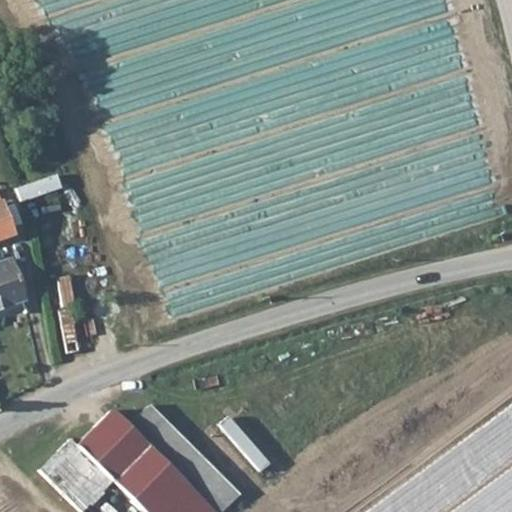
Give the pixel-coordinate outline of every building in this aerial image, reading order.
[(23,199),(63,188),(60,178),(20,188),(23,199)] [(0,242),(12,238),(0,203),(0,242)] [(10,262),(0,265),(0,311),(25,303),(10,262)] [(139,411),(124,427),(207,504),(222,487),(139,411)] [(142,511),(199,511),(207,504),(124,427),(109,412),(76,447),(66,440),(38,471),(81,511),(82,511),(110,482),(142,511)]
